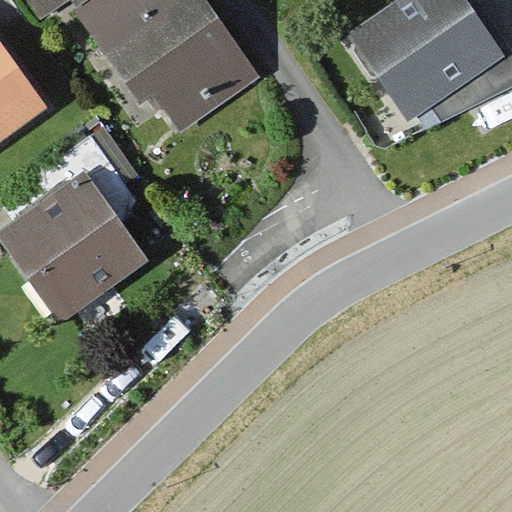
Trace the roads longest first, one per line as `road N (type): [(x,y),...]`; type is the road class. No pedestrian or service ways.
road 1 (residential): [(389,263),(323,298),(253,355),(97,511)]
road 2 (residential): [(389,263),(320,117),(238,0)]
road 3 (residential): [(511,205),(389,263)]
